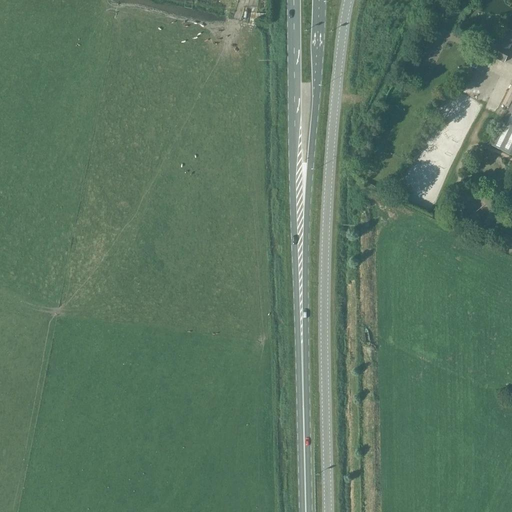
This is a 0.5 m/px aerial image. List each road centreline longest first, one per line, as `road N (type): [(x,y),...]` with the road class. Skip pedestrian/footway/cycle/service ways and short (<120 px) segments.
road 1 (unclassified): [(328,511),(327,189),(348,0)]
road 2 (primary): [(305,511),(299,240)]
road 3 (primary): [(299,240),(319,0)]
road 4 (primary): [(294,0),(299,240)]
